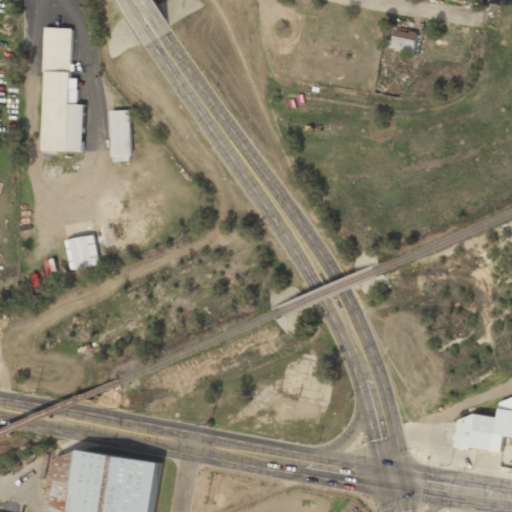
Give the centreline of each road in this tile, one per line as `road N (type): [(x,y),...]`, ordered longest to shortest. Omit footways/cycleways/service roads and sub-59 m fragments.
road 1 (secondary): [(395,480),(372,380),(341,306),(154,31)]
road 2 (tertiary): [(0,409),(395,480)]
road 3 (secondary): [(372,380),(347,435),(303,458),(278,460)]
